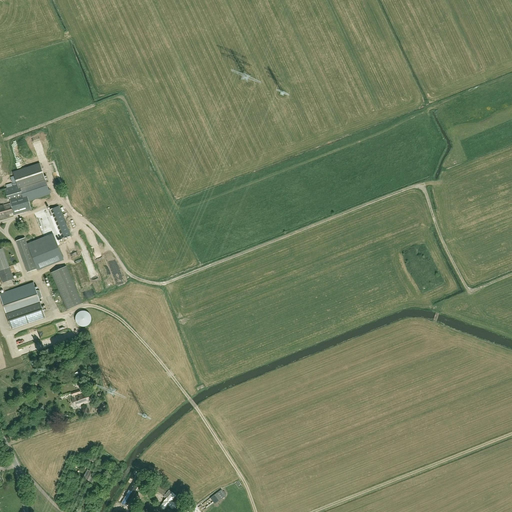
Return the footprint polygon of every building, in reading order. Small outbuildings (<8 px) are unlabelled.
[(20,169),(30,166),(27,157),(18,161),(20,169)] [(50,194),(45,178),(40,163),(13,172),(17,185),(5,189),(8,199),(9,199),(10,204),(13,212),(12,212),(12,215),(31,210),(29,201),(50,194)] [(13,212),(10,204),(0,206),(0,218),(12,215),(12,212),(13,212)] [(70,235),(58,206),(46,211),(58,240),(70,235)] [(58,247),(43,212),(36,215),(50,249),(49,249),(44,237),(28,244),(37,269),(55,263),(54,260),(60,258),(60,257),(59,257),(55,247),(58,247)] [(36,269),(26,240),(25,238),(16,241),(27,273),(36,269)] [(13,279),(3,249),(0,249),(0,274),(3,283),(13,279)] [(105,255),(110,266),(115,264),(111,253),(105,255)] [(82,304),(66,266),(51,273),(67,310),(82,304)] [(102,291),(97,282),(93,283),(97,293),(102,291)] [(33,283),(0,294),(0,295),(5,311),(11,329),(45,318),(39,300),(41,299),(42,297),(40,291),(38,290),(36,291),(33,283)] [(82,311),(81,311),(80,311),(80,312),(79,312),(78,313),(77,313),(77,314),(76,314),(76,315),(76,316),(75,317),(75,318),(75,319),(75,320),(76,321),(76,322),(76,323),(77,323),(77,324),(78,325),(79,326),(80,326),(81,326),(82,327),(83,327),(84,327),(85,327),(86,326),(87,326),(88,325),(89,324),(90,324),(90,323),(90,322),(91,322),(91,321),(91,320),(91,319),(91,318),(91,317),(91,316),(90,315),(90,314),(89,313),(88,312),(87,312),(87,311),(86,311),(85,311),(84,311),(83,311),(82,311)] [(71,398),(74,407),(90,402),(87,393),(75,397),(75,395),(80,394),(79,390),(71,393),(72,396),(73,396),(73,397),(71,398)] [(106,409),(104,404),(96,406),(98,412),(106,409)] [(86,461),(90,464),(93,459),(87,456),(85,460),(86,461)] [(89,471),(88,473),(85,478),(90,481),(93,475),(94,474),(89,471)] [(135,477),(121,505),(127,508),(141,480),(135,477)] [(163,495),(168,488),(155,480),(151,488),(163,495)] [(177,499),(175,497),(176,496),(172,492),(169,490),(163,497),(166,499),(163,501),(163,502),(160,505),(165,509),(168,505),(172,509),(178,503),(177,499)] [(219,501),(225,496),(221,490),(214,495),(219,501)]
